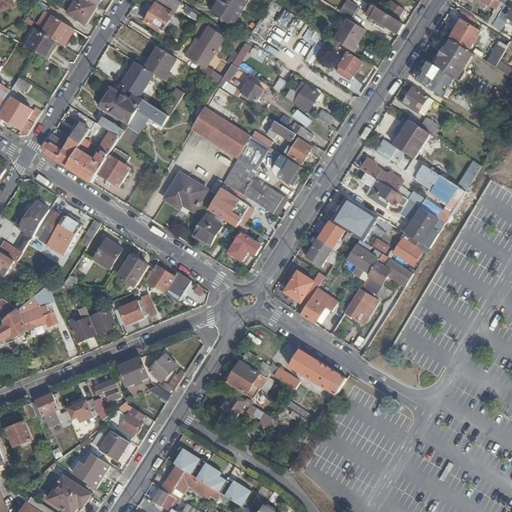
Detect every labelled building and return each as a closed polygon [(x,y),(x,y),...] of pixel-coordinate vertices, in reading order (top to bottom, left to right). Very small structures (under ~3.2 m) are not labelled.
[(12,0),(0,0),(0,11),(15,6),(12,0)] [(86,25),(99,6),(88,0),(76,0),(68,14),(86,25)] [(182,3),(177,0),(152,0),(157,4),(157,5),(174,16),(182,3)] [(217,0),(210,13),(212,14),(220,0),(217,0)] [(220,0),(212,14),(232,27),(242,12),(249,0),(220,0)] [(506,6),(497,0),(480,0),(490,6),(490,5),(497,9),(488,23),(493,26),(498,19),(506,6)] [(35,5),(40,8),(46,12),(48,13),(51,9),(39,2),(35,5)] [(273,2),(260,23),(265,26),(278,5),(273,2)] [(354,17),(359,8),(349,2),(343,11),(354,17)] [(366,14),(369,16),(375,6),(372,4),(366,14)] [(390,9),(387,8),(384,12),(397,20),(403,10),(393,4),(390,9)] [(33,16),(40,8),(35,5),(27,12),(33,16)] [(162,33),(174,16),(157,5),(145,23),(162,33)] [(369,16),(400,35),(406,26),(397,20),(384,12),(375,6),(369,16)] [(202,15),(191,9),(187,15),(197,22),(202,15)] [(294,36),(305,24),(288,11),(278,23),(294,36)] [(74,29),(48,13),(46,12),(37,25),(43,29),(41,32),(58,42),(64,46),(74,29)] [(462,21),(451,40),(453,41),(470,52),(481,33),(473,27),(474,25),(477,20),(463,12),(459,19),(462,21)] [(368,31),(349,19),(336,41),(354,53),(368,31)] [(493,26),(499,30),(504,23),(498,19),(493,26)] [(310,42),(311,40),(318,30),(312,26),(304,38),(310,42)] [(220,86),(225,79),(208,68),(226,38),(209,28),(200,42),(189,58),(206,70),(203,75),(220,86)] [(66,47),(77,31),(74,29),(64,46),(66,47)] [(27,48),(36,53),(47,60),(58,42),(41,32),(39,30),(27,48)] [(318,42),(324,34),(318,30),(311,40),(317,44),(318,42)] [(189,58),(200,42),(195,39),(185,56),(189,58)] [(453,41),(451,40),(434,65),(436,67),(449,47),(453,41)] [(449,47),(470,61),(475,55),(470,52),(453,41),(449,47)] [(310,55),(311,56),(316,59),(324,46),(318,42),(317,44),(310,55)] [(238,68),(251,47),(247,44),(234,65),(238,68)] [(168,74),(177,60),(155,47),(152,53),(154,54),(145,69),(153,74),(164,81),(170,84),(173,78),(168,74)] [(449,47),(436,67),(455,79),(458,81),(470,61),(449,47)] [(264,62),(267,54),(252,49),(249,58),(264,62)] [(350,54),(338,72),(351,81),(363,62),(350,54)] [(461,83),(477,57),(475,55),(470,61),(458,81),(461,83)] [(308,62),(312,65),(316,59),(311,56),(308,62)] [(490,58),(487,63),(496,68),(499,63),(490,58)] [(325,71),(328,66),(319,60),(316,65),(325,71)] [(424,71),(419,80),(444,96),(450,88),(455,79),(436,67),(434,65),(430,62),(424,71)] [(511,70),(499,63),(496,68),(511,79),(511,70)] [(145,86),(153,74),(145,69),(139,65),(135,70),(140,74),(133,84),(128,82),(124,88),(144,100),(155,107),(159,100),(152,95),(151,96),(146,93),(149,89),(145,86)] [(238,68),(234,65),(225,79),(220,86),(225,89),(238,68)] [(415,78),(419,80),(424,71),(421,69),(415,78)] [(0,109),(0,119),(2,117),(22,130),(19,137),(28,136),(43,111),(37,107),(34,111),(13,99),(19,88),(27,92),(31,85),(20,78),(12,92),(2,107),(0,109)] [(275,87),(281,91),(287,82),(281,78),(275,87)] [(232,94),(239,98),(243,93),(258,102),(265,91),(250,82),(246,89),(238,84),(232,94)] [(0,106),(2,107),(12,92),(0,84),(0,106)] [(304,90),(296,104),(309,113),(321,94),(304,84),(301,88),(304,90)] [(429,106),(433,100),(414,88),(404,104),(419,113),(425,103),(429,106)] [(450,88),(444,96),(447,98),(453,90),(450,88)] [(173,97),(182,101),(186,94),(177,89),(173,97)] [(102,108),(129,125),(139,108),(112,91),(102,108)] [(144,100),(139,108),(129,125),(125,132),(120,140),(132,147),(139,134),(137,132),(147,116),(164,126),(170,116),(169,116),(155,107),(144,100)] [(193,130),(240,159),(251,141),(254,137),(207,108),(193,130)] [(322,112),(318,118),(330,126),(335,119),(322,112)] [(468,128),(470,124),(451,112),(448,116),(468,128)] [(95,123),(86,118),(82,124),(91,129),(95,123)] [(105,119),(100,127),(107,131),(120,140),(125,132),(105,119)] [(432,135),(436,137),(439,139),(442,134),(436,130),(438,125),(427,119),(421,128),(432,135)] [(293,141),(298,135),(277,122),(269,135),(276,139),(280,133),(293,141)] [(411,122),(400,139),(402,140),(396,148),(405,154),(415,160),(416,161),(432,135),(421,128),(411,122)] [(91,129),(82,124),(72,139),(82,145),(85,140),(91,129)] [(46,155),(93,184),(120,140),(107,131),(98,146),(102,149),(95,161),(85,155),(87,152),(89,152),(92,148),(92,144),(85,140),(82,145),(74,156),(71,154),(74,150),(60,141),(59,142),(51,137),(45,146),(46,155)] [(303,139),(315,146),(319,139),(307,132),(303,139)] [(325,153),(315,147),(314,149),(300,140),(294,150),(290,148),(287,154),(304,165),(311,153),(321,159),(325,153)] [(240,159),(258,170),(269,152),(251,141),(240,159)] [(396,148),(385,141),(378,152),(391,160),(392,159),(398,163),(405,154),(396,148)] [(101,174),(121,187),(133,169),(126,164),(131,156),(118,148),(101,174)] [(272,152),(265,164),(274,170),(282,158),(272,152)] [(302,168),(285,157),(276,171),(277,175),(292,185),(302,168)] [(240,159),(225,185),(243,196),(253,179),(258,170),(240,159)] [(362,171),(366,173),(393,190),(396,185),(401,188),(405,182),(391,172),(389,174),(378,167),(379,165),(370,159),(362,171)] [(407,174),(417,180),(426,167),(416,161),(415,160),(407,174)] [(466,192),(434,172),(426,167),(417,180),(432,189),(430,191),(435,194),(436,192),(439,194),(450,200),(453,196),(461,200),(466,192)] [(399,206),(399,205),(405,198),(393,190),(366,173),(362,181),(372,188),(374,189),(370,197),(387,208),(391,202),(399,206)] [(181,209),(183,205),(195,212),(208,192),(182,176),(167,201),(181,209)] [(253,179),(243,196),(258,205),(268,188),(253,179)] [(280,182),(277,186),(289,194),(291,190),(280,182)] [(240,200),(223,188),(214,204),(231,215),(240,200)] [(258,205),(276,217),(287,199),(268,188),(258,205)] [(446,224),(451,216),(415,193),(412,197),(410,201),(420,207),(423,209),(446,224)] [(365,243),(381,218),(349,198),(344,207),(340,213),(334,223),(336,224),(345,230),(347,231),(349,232),(351,234),(360,240),(365,243)] [(399,205),(404,208),(409,200),(406,198),(405,198),(399,205)] [(252,207),(240,200),(231,215),(214,204),(209,212),(232,226),(236,220),(241,224),(252,207)] [(401,213),(412,220),(420,207),(410,201),(409,200),(404,208),(401,213)] [(35,237),(51,212),(37,203),(27,218),(23,216),(17,225),(35,237)] [(415,222),(423,209),(420,207),(412,220),(415,222)] [(430,249),(446,224),(423,209),(415,222),(414,224),(411,228),(409,226),(405,233),(430,249)] [(49,246),(56,235),(70,244),(82,225),(68,216),(65,220),(55,213),(39,239),(49,246)] [(391,224),(405,233),(409,226),(411,228),(414,224),(399,215),(395,217),(391,224)] [(195,235),(212,245),(223,227),(206,217),(195,235)] [(236,220),(232,226),(238,229),(241,224),(236,220)] [(81,245),(87,249),(102,225),(96,221),(81,245)] [(238,229),(237,231),(243,235),(247,227),(241,224),(238,229)] [(336,224),(333,229),(344,235),(347,231),(345,230),(336,224)] [(329,226),(320,241),(335,250),(339,244),(344,235),(333,229),(329,226)] [(346,244),(351,234),(349,232),(343,242),(346,244)] [(423,250),(428,253),(430,249),(405,233),(402,237),(404,239),(396,254),(413,265),(423,250)] [(212,245),(195,235),(193,239),(209,249),(212,245)] [(250,253),(256,256),(261,247),(243,235),(230,254),(244,262),(250,253)] [(372,245),(387,254),(392,246),(377,238),(372,245)] [(365,271),(371,275),(383,255),(376,250),(373,255),(369,253),(373,248),(365,243),(360,240),(347,260),(357,266),(365,271)] [(324,267),(335,250),(320,241),(310,258),(324,267)] [(18,264),(26,253),(8,242),(1,253),(18,264)] [(96,261),(111,270),(124,250),(109,242),(96,261)] [(18,264),(1,253),(0,252),(0,274),(6,278),(9,273),(14,277),(21,266),(18,264)] [(84,253),(74,270),(82,274),(92,258),(84,253)] [(407,287),(414,275),(383,255),(371,275),(369,278),(382,286),(384,288),(391,277),(407,287)] [(120,277),(141,290),(148,280),(154,271),(133,258),(120,277)] [(154,271),(148,280),(167,293),(177,278),(157,265),(154,271)] [(365,271),(357,266),(352,273),(361,279),(365,271)] [(286,293),(307,307),(318,289),(320,286),(315,283),(299,273),(286,293)] [(180,302),(192,282),(179,274),(177,278),(167,293),(167,294),(180,302)] [(315,283),(320,286),(326,277),(321,274),(315,283)] [(64,286),(77,287),(77,279),(69,277),(64,286)] [(375,296),(382,286),(369,278),(363,288),(370,292),(375,296)] [(30,301),(19,310),(29,332),(36,329),(37,328),(43,326),(43,327),(49,325),(49,326),(57,323),(53,313),(49,315),(45,307),(40,310),(38,304),(38,303),(37,301),(46,294),(50,302),(56,299),(50,284),(30,301)] [(318,289),(307,307),(302,315),(317,325),(320,319),(324,321),(331,310),(334,311),(339,302),(318,289)] [(361,291),(346,314),(363,325),(378,301),(368,295),(361,291)] [(24,294),(12,305),(19,310),(30,301),(24,294)] [(29,332),(19,310),(12,305),(0,297),(0,313),(3,316),(8,324),(0,329),(0,355),(1,355),(0,354),(0,344),(14,336),(16,338),(29,332)] [(149,315),(150,317),(157,314),(150,297),(143,300),(149,315)] [(149,315),(143,300),(115,311),(116,314),(118,317),(121,325),(127,323),(129,326),(144,319),(144,317),(149,315)] [(91,318),(98,335),(117,328),(113,319),(112,315),(116,314),(115,311),(113,306),(109,308),(110,311),(91,318)] [(79,343),(98,335),(91,318),(71,326),(79,343)] [(300,355),(293,366),(291,368),(338,397),(349,380),(302,351),(300,355)] [(248,352),(245,357),(255,364),(258,359),(248,352)] [(290,364),(293,366),(300,355),(297,354),(290,364)] [(152,372),(164,382),(179,366),(167,356),(152,372)] [(235,372),(262,389),(271,374),(261,368),(255,364),(245,357),(235,372)] [(151,378),(142,359),(119,368),(123,378),(128,389),(151,378)] [(261,368),(271,374),(295,389),(296,390),(301,383),(280,369),(278,372),(264,363),(261,368)] [(119,368),(115,370),(119,380),(123,378),(119,368)] [(172,396),(186,374),(181,371),(179,376),(175,376),(169,385),(164,386),(161,389),(172,396)] [(255,400),(262,389),(235,372),(228,384),(255,400)] [(119,380),(97,389),(100,396),(107,393),(109,397),(111,402),(120,398),(125,409),(130,406),(119,380)] [(149,391),(167,403),(172,396),(161,389),(158,387),(149,391)] [(59,411),(53,396),(33,404),(38,415),(41,422),(46,420),(45,417),(59,411)] [(247,401),(238,396),(231,407),(227,405),(221,414),(236,422),(241,413),(240,412),(247,401)] [(101,400),(103,405),(111,402),(109,397),(101,400)] [(81,423),(100,415),(95,402),(94,399),(69,410),(74,420),(79,418),(81,423)] [(101,400),(95,402),(100,415),(102,421),(106,419),(111,416),(109,410),(106,411),(103,405),(101,400)] [(319,420),(288,400),(285,404),(318,424),(319,420)] [(30,418),(38,415),(33,404),(25,407),(30,418)] [(275,419),(253,405),(249,412),(262,421),(261,423),(264,425),(263,427),(269,430),(275,419)] [(291,420),(287,417),(291,411),(285,407),(271,430),(281,437),(291,420)] [(114,432),(130,442),(146,417),(134,409),(121,429),(106,419),(102,421),(104,426),(114,432)] [(59,411),(45,417),(46,420),(47,422),(59,417),(61,416),(59,411)] [(305,427),(309,430),(299,447),(303,449),(317,426),(296,413),(294,418),(306,425),(305,427)] [(59,417),(47,422),(50,429),(62,424),(59,417)] [(15,447),(33,440),(25,422),(8,430),(15,447)] [(69,442),(76,440),(72,428),(66,430),(69,442)] [(130,442),(114,432),(102,451),(119,462),(131,443),(130,442)] [(61,448),(54,450),(57,460),(64,457),(61,448)] [(176,465),(230,499),(243,508),(253,493),(236,482),(234,485),(221,477),(223,473),(209,465),(208,468),(200,463),(202,460),(186,450),(176,465)] [(226,505),(230,499),(176,465),(161,488),(171,494),(175,497),(183,486),(187,488),(188,486),(209,498),(210,496),(226,505)] [(66,511),(81,511),(92,495),(65,478),(50,502),(66,511)] [(171,494),(161,488),(153,501),(163,508),(171,494)] [(56,511),(33,497),(22,511),(56,511)]
